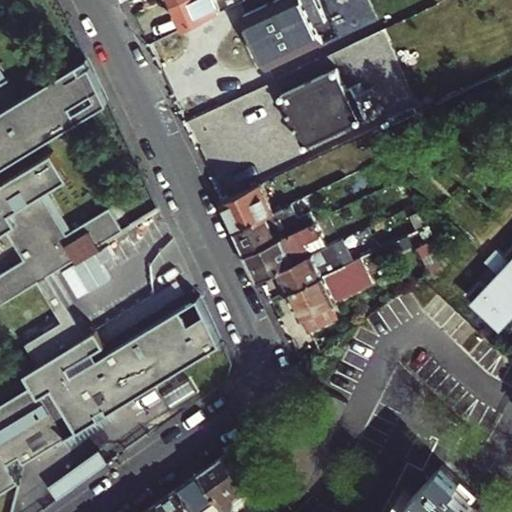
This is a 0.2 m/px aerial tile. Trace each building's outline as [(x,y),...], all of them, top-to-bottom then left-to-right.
[(0,0),(0,232),(9,228),(26,256),(0,272),(0,302),(38,280),(63,319),(26,341),(39,362),(26,371),(33,383),(0,402),(0,492),(20,480),(9,461),(20,455),(25,462),(91,421),(87,415),(106,404),(110,410),(223,341),(201,294),(100,356),(96,349),(107,342),(98,327),(87,334),(49,273),(124,228),(111,205),(73,228),(68,231),(44,192),(49,189),(69,176),(53,150),(5,180),(0,172),(0,167),(80,119),(72,105),(102,86),(89,56),(0,110),(0,82),(3,81),(0,76),(0,0)] [(172,0),(164,4),(177,30),(216,11),(210,0),(172,0)] [(319,0),(271,0),(244,13),(268,64),(324,37),(316,21),(321,19),(319,14),(325,11),(319,0)] [(0,62),(0,76),(3,81),(9,77),(0,62)] [(337,64),(281,91),(305,142),(377,108),(367,87),(365,89),(360,79),(347,86),(337,64)] [(276,211),(264,182),(224,201),(238,229),(276,211)] [(44,192),(68,231),(73,228),(49,189),(44,192)] [(304,225),(293,202),(286,206),(297,229),(304,225)] [(276,211),(238,229),(248,252),(297,229),(286,206),(276,211)] [(281,267),(330,243),(327,237),(338,231),(330,213),(304,225),(297,229),(248,252),(261,277),(281,267)] [(341,238),(330,243),(281,267),(291,290),(328,273),(323,263),(343,254),(339,247),(344,244),(341,238)] [(427,250),(438,274),(450,266),(439,243),(427,250)] [(352,261),(344,244),(339,247),(343,254),(323,263),(328,273),(352,261)] [(328,273),(291,290),(311,332),(339,318),(333,305),(368,282),(357,259),(352,261),(328,273)] [(511,283),(511,263),(502,274),(511,283)] [(511,308),(511,283),(502,274),(477,300),(500,321),(511,308)] [(325,388),(289,462),(283,475),(309,488),(352,400),(325,388)] [(94,453),(104,466),(137,443),(129,432),(146,421),(153,431),(155,430),(145,417),(94,453)] [(146,421),(129,432),(137,443),(153,431),(146,421)] [(241,444),(202,471),(222,499),(231,511),(240,511),(266,493),(241,444)] [(393,506),(400,511),(409,502),(406,498),(408,492),(414,497),(445,464),(434,453),(408,481),(393,506)] [(460,511),(464,508),(477,494),(445,464),(414,497),(408,492),(406,498),(409,502),(400,511),(399,511),(460,511)] [(202,471),(182,485),(201,511),(204,511),(222,499),(202,471)] [(161,500),(170,511),(201,511),(182,485),(161,500)] [(170,511),(161,500),(143,511),(170,511)]
